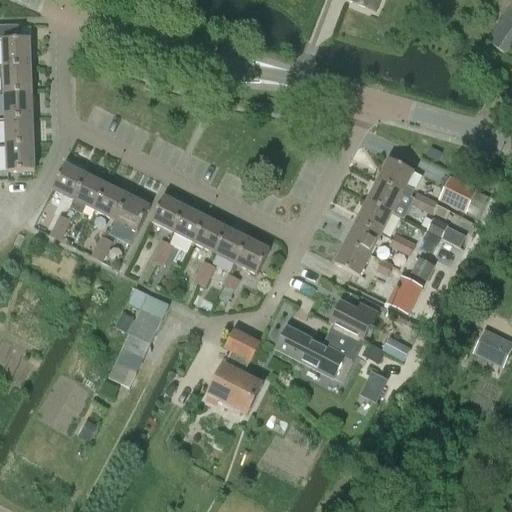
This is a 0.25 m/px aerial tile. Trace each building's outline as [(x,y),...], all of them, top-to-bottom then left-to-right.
[(345,0),(345,2),(375,14),(380,0),(345,0)] [(509,59),(511,54),(511,7),(486,43),(509,59)] [(22,41),(22,29),(22,27),(0,27),(0,41),(2,42),(3,69),(31,68),(30,41),(22,41)] [(3,69),(0,68),(0,80),(4,81),(4,95),(31,94),(31,68),(3,69)] [(5,121),(32,120),(31,94),(4,95),(5,121)] [(6,147),(33,146),(32,120),(5,121),(6,147)] [(7,174),(34,173),(33,146),(6,147),(7,174)] [(389,161),(378,183),(403,195),(411,199),(414,193),(406,189),(414,174),(389,161)] [(74,203),(87,178),(65,167),(53,192),(74,203)] [(82,217),(86,208),(95,213),(108,188),(87,178),(74,203),(70,211),(82,217)] [(464,217),(477,192),(459,184),(449,178),(437,203),(464,217)] [(392,216),(403,195),(378,183),(367,204),(392,216)] [(116,224),(129,199),(108,188),(95,213),(116,224)] [(421,211),(426,202),(416,197),(411,206),(421,211)] [(138,235),(150,209),(129,199),(116,224),(138,235)] [(173,235),(185,210),(164,199),(152,225),(173,235)] [(436,207),(426,202),(421,211),(431,216),(436,207)] [(367,204),(357,224),(382,237),(392,216),(367,204)] [(194,246),(206,221),(185,210),(173,235),(194,246)] [(65,232),(70,222),(61,217),(56,227),(65,232)] [(215,256),(228,231),(206,221),(194,246),(215,256)] [(442,240),(448,229),(433,222),(428,233),(442,240)] [(357,224),(346,245),(371,258),(382,237),(357,224)] [(60,242),(65,232),(56,227),(51,238),(60,242)] [(236,267),(249,242),(228,231),(215,256),(236,267)] [(441,242),(426,235),(419,249),(433,256),(441,242)] [(103,239),(98,249),(107,254),(112,244),(103,239)] [(399,253),(404,244),(394,239),(390,248),(399,253)] [(249,242),(236,267),(257,278),(270,253),(249,242)] [(163,244),(158,254),(167,258),(172,248),(163,244)] [(414,249),(404,244),(399,253),(410,258),(414,249)] [(360,279),(371,258),(346,245),(335,267),(360,279)] [(102,264),(107,254),(98,249),(93,260),(102,264)] [(162,268),(167,258),(158,254),(153,264),(162,268)] [(425,283),(432,269),(418,262),(411,276),(425,283)] [(381,263),(377,272),(387,278),(392,269),(381,263)] [(208,279),(213,269),(204,264),(199,274),(208,279)] [(203,289),(208,279),(199,274),(194,284),(203,289)] [(233,292),(238,282),(229,277),(224,288),(233,292)] [(135,292),(129,306),(142,312),(162,321),(168,307),(149,298),(135,292)] [(330,326),(334,328),(364,343),(378,317),(360,308),(357,314),(341,306),(330,326)] [(162,321),(142,312),(135,326),(155,335),(162,321)] [(123,317),(115,330),(127,336),(134,323),(123,317)] [(135,326),(129,340),(148,349),(155,335),(135,326)] [(343,385),(364,343),(334,328),(323,349),(287,331),(277,351),(343,385)] [(250,364),(260,345),(235,333),(226,351),(250,364)] [(504,369),(511,351),(511,346),(485,334),(475,356),(504,369)] [(122,354),(142,363),(148,349),(129,340),(122,354)] [(383,352),(404,363),(411,351),(389,340),(383,352)] [(386,354),(370,346),(365,358),(380,366),(386,354)] [(138,370),(142,363),(122,354),(115,368),(135,377),(138,370)] [(247,417),(263,386),(224,367),(208,397),(247,417)] [(129,390),(135,377),(115,368),(109,381),(129,390)] [(383,406),(394,381),(373,372),(361,396),(383,406)] [(159,411),(164,414),(169,405),(164,402),(159,411)] [(99,429),(87,423),(80,436),(91,443),(99,429)]
